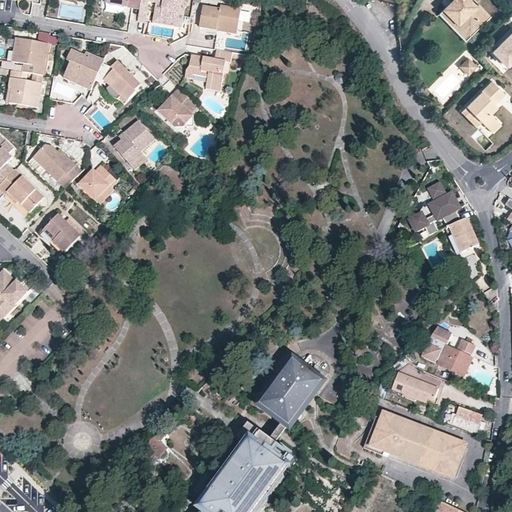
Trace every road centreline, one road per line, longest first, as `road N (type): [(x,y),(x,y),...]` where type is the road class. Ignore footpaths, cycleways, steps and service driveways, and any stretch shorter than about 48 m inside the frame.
road 1 (residential): [(482,183),(504,283),(502,436),(484,511)]
road 2 (residential): [(343,0),(414,109),(462,171),(482,183)]
road 3 (residential): [(158,51),(0,17)]
road 4 (unknown): [(40,274),(58,297),(56,309),(0,373)]
